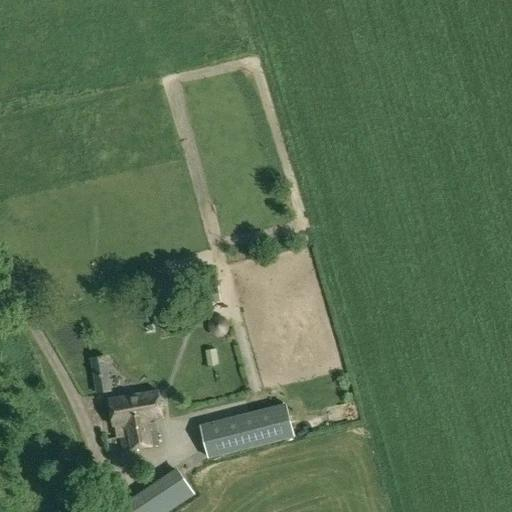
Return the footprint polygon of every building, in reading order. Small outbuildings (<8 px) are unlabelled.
[(189,304),(221,298),(216,271),(202,273),(203,279),(185,282),(189,304)] [(230,323),(230,322),(229,321),(229,320),(228,319),(227,318),(225,316),(224,316),(221,315),(218,315),(217,315),(216,316),(214,317),(213,318),(211,320),(210,322),(209,323),(209,325),(209,326),(209,327),(209,328),(210,330),(210,331),(211,332),(212,333),(213,334),(214,335),(215,335),(216,336),(219,336),(221,336),(222,336),(224,336),(225,335),(227,334),(228,333),(229,332),(229,331),(230,329),(230,328),(231,327),(231,326),(231,324),(230,323)] [(206,350),(208,367),(219,365),(217,348),(206,350)] [(98,393),(112,391),(109,373),(95,375),(98,393)] [(109,439),(117,438),(121,438),(123,451),(159,445),(154,419),(163,417),(158,391),(109,399),(112,419),(106,420),(109,439)] [(294,436),(286,404),(202,425),(210,457),(294,436)] [(200,451),(146,487),(135,494),(147,510),(212,467),(200,451)]
